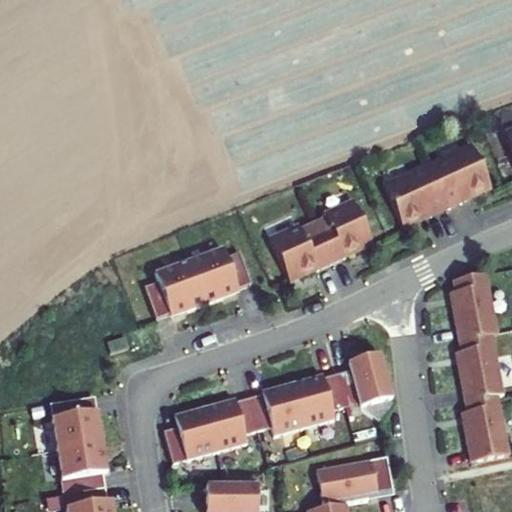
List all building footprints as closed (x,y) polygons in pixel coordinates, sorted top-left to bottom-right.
[(386,179),(403,217),(428,207),(429,209),(468,191),(467,189),(492,178),(475,140),(386,179)] [(405,222),(494,183),(492,178),(467,189),(468,191),(429,209),(428,207),(403,217),(405,222)] [(354,197),(270,234),(287,273),(302,267),(302,269),(316,263),(317,265),(344,253),(344,250),(357,244),(357,243),(371,236),(354,197)] [(344,253),(373,240),(371,236),(357,243),(357,244),(344,250),(344,253)] [(238,283),(252,278),(241,247),(227,252),(223,242),(155,266),(159,276),(145,281),(156,312),(173,306),(186,302),(187,305),(223,292),(222,288),(238,283)] [(289,277),(317,265),(316,263),(302,269),(302,267),(287,273),(289,277)] [(466,423),(473,462),(511,455),(501,395),(507,394),(496,335),(501,334),(490,274),(457,280),(461,301),(455,302),(466,362),(460,363),(471,422),(466,423)] [(176,410),(178,419),(164,422),(172,455),(246,436),(244,426),(272,419),(275,428),(334,413),(332,403),(359,396),(361,401),(392,392),(381,349),(367,353),(367,355),(360,357),(351,359),(352,364),(325,371),(307,376),(306,373),(281,380),(281,383),(272,385),(227,397),(219,399),(218,396),(192,403),(193,406),(181,409),(176,410)] [(101,433),(98,433),(97,422),(96,416),(53,422),(62,483),(105,476),(104,468),(102,460),(105,459),(101,433)] [(320,461),(328,498),(373,491),(371,484),(397,481),(392,451),(320,461)] [(245,511),(245,507),(260,507),(261,475),(211,474),(210,488),(213,488),(213,501),(212,511),(245,511)] [(352,511),(350,494),(328,498),(310,501),(311,511),(352,511)]
